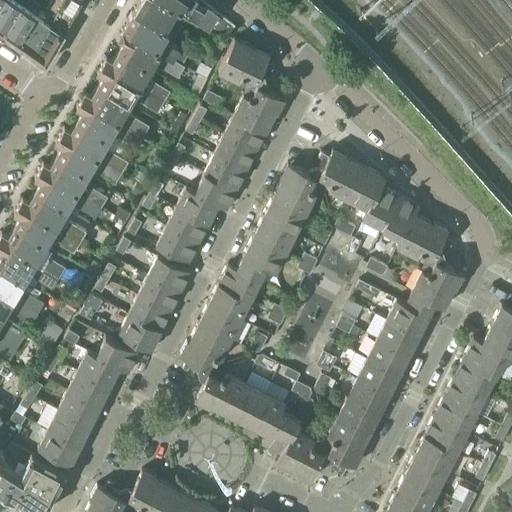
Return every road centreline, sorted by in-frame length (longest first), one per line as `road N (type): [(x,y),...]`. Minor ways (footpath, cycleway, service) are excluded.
road 1 (residential): [(130,413),(318,64)]
road 2 (residential): [(483,250),(380,463),(339,511)]
road 3 (residential): [(318,64),(479,223),(483,250)]
road 4 (residential): [(321,511),(130,413)]
road 5 (residential): [(59,511),(110,421),(130,413)]
